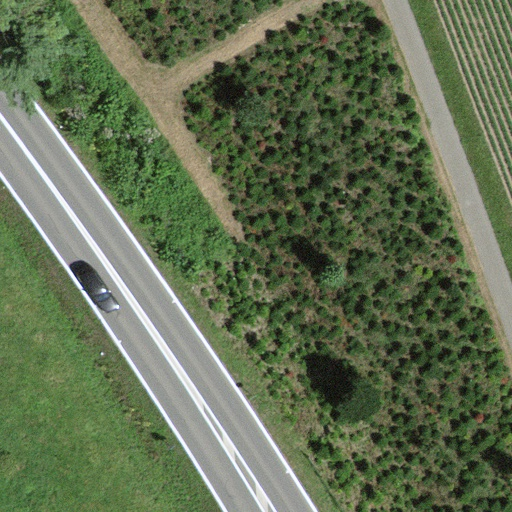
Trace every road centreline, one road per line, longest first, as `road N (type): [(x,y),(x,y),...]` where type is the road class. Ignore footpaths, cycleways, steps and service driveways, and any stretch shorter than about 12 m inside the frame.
road 1 (secondary): [(0,123),(272,511)]
road 2 (track): [(511,334),(386,0)]
